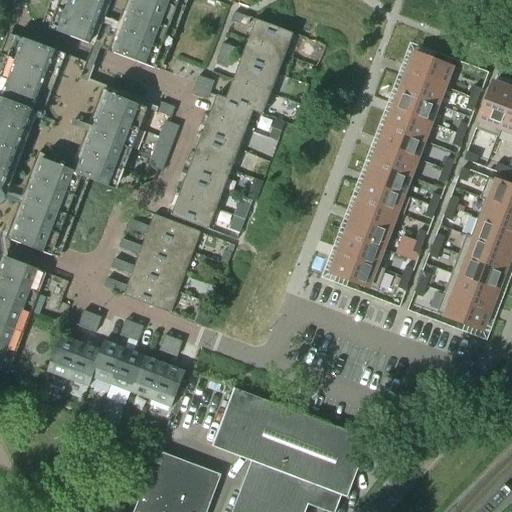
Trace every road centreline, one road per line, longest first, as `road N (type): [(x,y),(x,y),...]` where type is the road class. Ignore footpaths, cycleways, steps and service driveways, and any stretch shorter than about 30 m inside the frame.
road 1 (residential): [(95,280),(120,210),(167,185),(191,120),(181,91),(25,31),(15,0)]
road 2 (residential): [(292,310),(274,363),(91,296),(95,280)]
